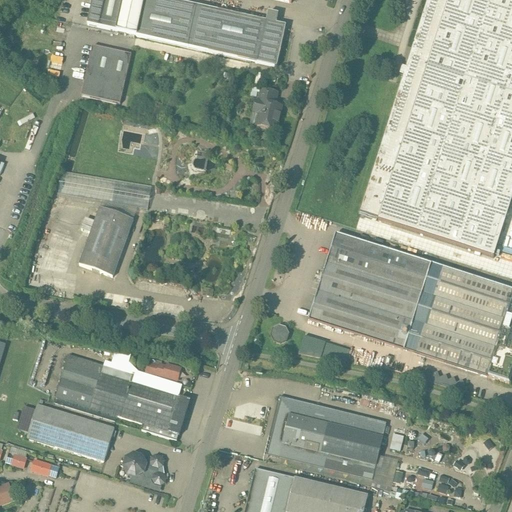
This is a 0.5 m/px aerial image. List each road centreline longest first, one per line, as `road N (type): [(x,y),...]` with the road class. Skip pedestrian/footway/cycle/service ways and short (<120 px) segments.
road 1 (residential): [(239,340),(350,0)]
road 2 (unclassified): [(239,340),(0,302)]
road 3 (residential): [(184,511),(239,340)]
